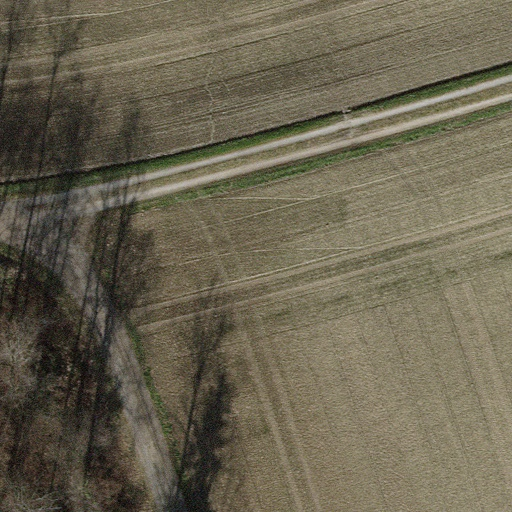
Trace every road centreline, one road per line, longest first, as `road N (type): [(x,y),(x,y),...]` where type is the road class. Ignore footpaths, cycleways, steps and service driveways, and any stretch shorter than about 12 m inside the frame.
road 1 (track): [(511,86),(63,209),(0,215)]
road 2 (track): [(173,511),(63,209)]
